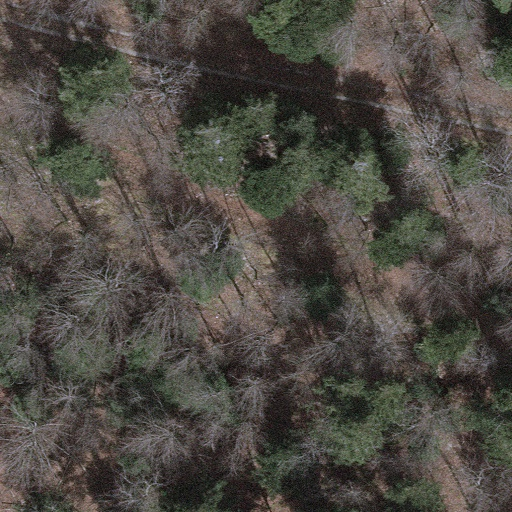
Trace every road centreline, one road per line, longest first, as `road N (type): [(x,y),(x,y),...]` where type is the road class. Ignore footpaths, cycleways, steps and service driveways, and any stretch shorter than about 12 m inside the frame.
road 1 (track): [(0,117),(511,334)]
road 2 (track): [(0,8),(97,39),(511,124)]
